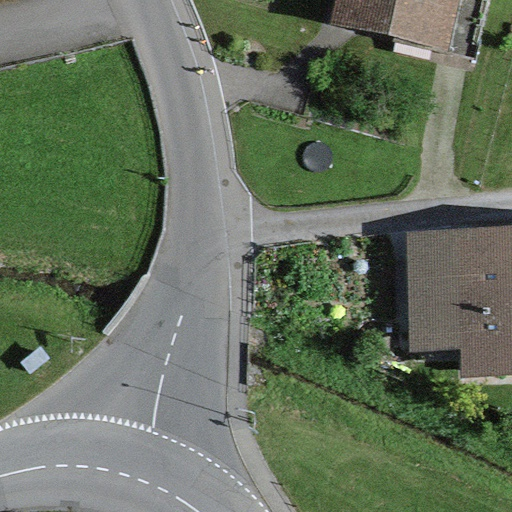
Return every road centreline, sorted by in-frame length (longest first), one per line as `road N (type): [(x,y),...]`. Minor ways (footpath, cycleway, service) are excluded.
road 1 (residential): [(193,240),(511,212)]
road 2 (unclassified): [(137,0),(179,122),(193,240)]
road 3 (unclassified): [(193,240),(139,479)]
road 4 (tertiary): [(0,474),(84,466),(139,479)]
road 5 (residential): [(0,30),(132,0)]
